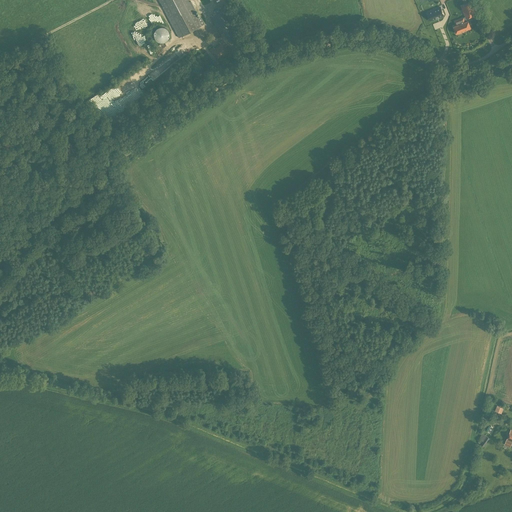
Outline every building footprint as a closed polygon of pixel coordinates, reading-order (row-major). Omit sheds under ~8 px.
[(201,17),(198,19),(188,0),(158,0),(178,38),(202,25),(201,24),(204,23),(201,17)] [(430,2),(431,8),(441,6),(439,0),(434,0),(435,1),(430,2)] [(462,6),(463,8),(465,7),(468,13),(465,14),(466,17),(466,18),(475,14),(471,2),(462,6)] [(216,14),(211,17),(219,33),(223,31),(229,42),(238,37),(222,5),(214,10),(216,14)] [(440,7),(428,12),(431,20),(436,18),(438,17),(439,17),(438,17),(444,15),(440,7)] [(456,25),(454,26),(456,33),(471,27),(468,20),(467,20),(466,18),(466,17),(454,21),(456,25)] [(154,32),(153,35),(154,37),(155,39),(157,41),(159,42),(161,42),(164,42),(166,41),(168,39),(169,37),(169,34),(169,32),(167,30),(166,28),(163,27),(161,27),(159,27),(156,28),(155,30),(154,32)] [(214,48),(213,47),(209,50),(211,53),(213,52),(215,55),(214,55),(218,60),(231,50),(227,45),(226,46),(224,43),(224,42),(222,40),(219,42),(220,43),(214,48)] [(497,405),(495,410),(501,413),(504,408),(497,405)] [(490,438),(482,433),(482,434),(479,438),(480,439),(478,442),(484,447),(490,438)]
